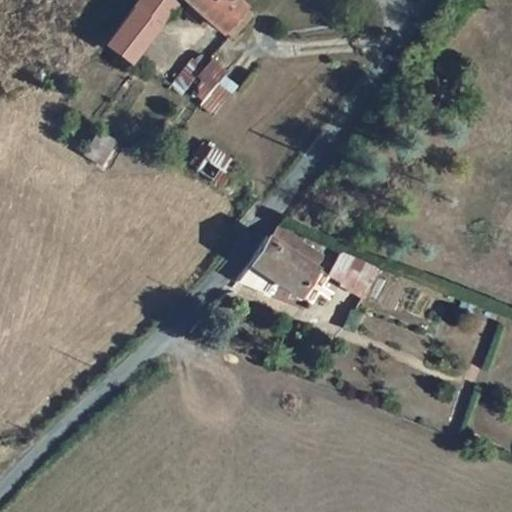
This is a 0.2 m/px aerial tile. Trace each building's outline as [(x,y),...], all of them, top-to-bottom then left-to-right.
[(187,0),(197,8),(218,22),(242,40),(265,10),(251,0),(151,0),(116,49),(138,65),(187,0)] [(209,35),(218,22),(197,8),(188,21),(209,35)] [(234,88),(196,53),(170,81),(208,116),(234,88)] [(92,131),(80,155),(95,162),(106,138),(92,131)] [(325,232),(298,221),(246,278),(284,295),(295,276),(335,299),(353,274),(339,265),(345,255),(320,240),(325,232)] [(365,282),(383,257),(370,251),(353,274),(365,282)] [(385,297),(407,267),(383,257),(365,282),(385,297)]
